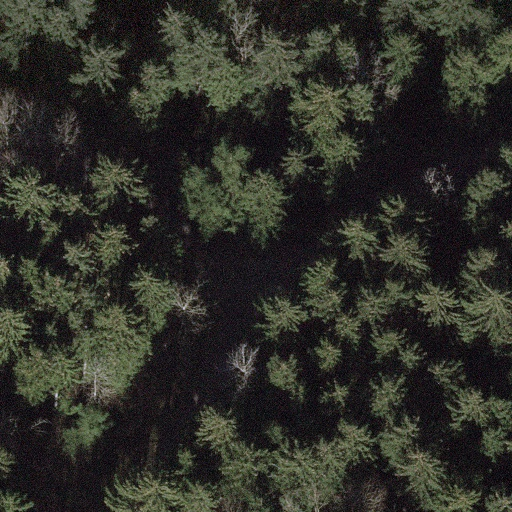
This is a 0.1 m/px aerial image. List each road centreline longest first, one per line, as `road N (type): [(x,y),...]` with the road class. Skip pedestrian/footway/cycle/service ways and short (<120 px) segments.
road 1 (track): [(511,155),(353,209),(235,338),(169,467),(127,511)]
road 2 (track): [(0,127),(89,163),(184,251),(235,338)]
